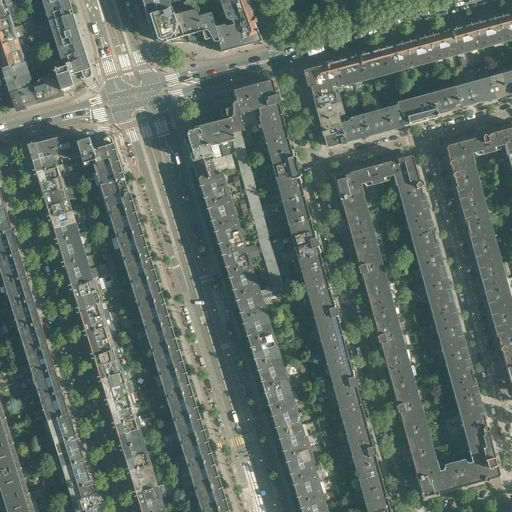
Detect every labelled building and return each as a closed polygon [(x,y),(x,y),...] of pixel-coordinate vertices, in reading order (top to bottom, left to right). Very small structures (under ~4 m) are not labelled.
[(30,9),(28,3),(26,0),(20,0),(24,11),(30,9)] [(69,3),(68,0),(43,0),(47,10),(69,3)] [(168,8),(165,0),(154,0),(143,4),(146,15),(168,8)] [(249,7),(246,0),(233,0),(221,4),(225,16),(249,7)] [(73,14),(70,7),(69,3),(47,10),(51,21),(73,14)] [(0,19),(8,17),(6,10),(8,9),(7,4),(0,6),(0,19)] [(253,19),(249,7),(225,16),(227,19),(232,22),(233,25),(233,26),(239,24),(253,19)] [(172,20),(172,19),(168,8),(146,15),(150,27),(168,21),(172,20)] [(34,21),(32,15),(30,10),(24,12),(28,23),(30,23),(34,21)] [(204,40),(198,19),(199,19),(197,11),(182,16),(189,43),(194,43),(204,43),(204,40)] [(78,32),(73,16),(73,14),(51,21),(52,25),(56,39),(78,32)] [(511,37),(511,25),(509,15),(498,18),(504,40),(511,37)] [(189,43),(182,16),(172,19),(172,20),(168,21),(173,40),(174,40),(174,43),(189,43)] [(215,30),(213,20),(211,16),(199,19),(198,19),(204,40),(211,39),(213,41),(213,42),(214,42),(215,43),(216,42),(218,42),(215,30)] [(0,32),(14,28),(13,23),(11,24),(8,17),(0,19),(0,32)] [(504,40),(498,18),(486,21),(492,43),(504,40)] [(261,42),(253,19),(239,24),(241,34),(244,33),(247,45),(261,42)] [(173,40),(168,21),(150,27),(153,38),(154,38),(154,39),(155,40),(156,41),(157,42),(158,42),(159,42),(160,43),(161,43),(162,43),(163,42),(164,42),(169,41),(170,42),(171,42),(172,43),(174,43),(174,40),(173,40)] [(492,43),(486,21),(474,24),(480,47),(492,43)] [(247,45),(244,33),(241,34),(239,24),(233,26),(233,25),(226,27),(232,49),(247,45)] [(480,47),(474,24),(463,28),(469,50),(480,47)] [(56,39),(52,25),(37,30),(38,33),(41,44),(56,39)] [(232,49),(226,27),(215,30),(218,42),(221,52),(232,49)] [(0,45),(16,40),(14,33),(16,33),(14,28),(0,32),(0,45)] [(469,50),(463,28),(451,31),(457,53),(469,50)] [(457,53),(451,31),(440,34),(446,56),(457,53)] [(82,44),(78,32),(56,39),(60,51),(82,44)] [(446,56),(440,34),(428,37),(434,59),(446,56)] [(434,59),(428,37),(417,40),(423,62),(434,59)] [(22,51),(20,46),(18,47),(16,40),(0,45),(0,55),(1,58),(22,51)] [(423,62),(417,40),(405,43),(411,66),(423,62)] [(411,66),(405,43),(393,47),(399,69),(411,66)] [(86,55),(82,44),(60,51),(64,62),(86,55)] [(399,69),(393,47),(382,50),(388,72),(399,69)] [(388,72),(382,50),(370,53),(376,75),(388,72)] [(23,63),(21,56),(23,56),(22,51),(1,58),(2,62),(1,64),(3,70),(23,63)] [(376,75),(370,53),(359,56),(365,78),(376,75)] [(91,72),(86,55),(64,62),(65,67),(68,76),(69,76),(80,72),(82,76),(82,77),(83,78),(84,78),(85,79),(86,79),(88,79),(89,78),(90,77),(91,77),(91,76),(91,75),(92,73),(91,73),(91,72)] [(365,78),(359,56),(347,59),(353,82),(365,78)] [(353,82),(347,59),(336,63),(342,85),(353,82)] [(26,75),(23,63),(3,70),(7,81),(26,75)] [(342,85),(336,63),(329,64),(328,63),(327,63),(326,63),(325,64),(323,64),(324,65),(328,80),(329,85),(331,87),(342,85)] [(328,80),(324,65),(303,71),(306,83),(319,79),(320,82),(328,80)] [(72,87),(69,76),(68,76),(65,67),(54,70),(56,77),(61,91),(72,87)] [(511,94),(511,73),(501,77),(507,96),(511,94)] [(30,87),(26,75),(7,81),(10,93),(30,87)] [(61,91),(56,77),(44,80),(49,100),(63,96),(61,91)] [(507,96),(501,77),(490,80),(495,99),(507,96)] [(333,92),(331,87),(329,85),(328,80),(320,82),(319,79),(306,83),(307,87),(308,88),(310,87),(313,98),(333,92)] [(49,100),(44,80),(36,82),(36,84),(34,84),(34,86),(33,86),(38,103),(49,100)] [(276,95),(272,81),(271,80),(260,83),(263,97),(261,97),(264,107),(278,103),(278,104),(279,104),(280,103),(278,95),(277,95),(276,95)] [(495,99),(490,80),(478,83),(483,103),(495,99)] [(261,97),(263,97),(260,83),(245,88),(251,111),(258,109),(264,107),(261,97)] [(483,103),(478,83),(467,86),(472,106),(483,103)] [(38,103),(33,86),(30,87),(10,93),(15,109),(16,111),(24,109),(23,107),(38,103)] [(472,106),(467,86),(455,89),(460,109),(472,106)] [(251,111),(245,88),(233,91),(236,101),(239,114),(240,114),(251,111)] [(460,109),(455,89),(443,93),(449,112),(460,109)] [(338,103),(335,92),(333,92),(313,98),(316,110),(338,103)] [(355,97),(354,93),(344,95),(346,101),(350,100),(352,100),(352,98),(355,97)] [(449,112),(443,93),(432,96),(437,115),(449,112)] [(437,115),(432,96),(420,99),(426,118),(437,115)] [(426,118),(420,99),(409,102),(414,122),(426,118)] [(259,187),(248,146),(246,137),(243,127),(243,125),(242,123),(240,114),(239,114),(236,101),(234,102),(233,102),(233,103),(232,103),(232,104),(232,105),(232,108),(225,110),(231,131),(233,140),(232,154),(238,177),(239,181),(240,185),(244,200),(245,204),(247,208),(251,223),(252,227),(253,231),(255,241),(256,247),(257,246),(258,250),(259,254),(264,270),(268,285),(259,288),(256,289),(259,300),(288,291),(283,276),(280,265),(273,242),(271,236),(272,236),(271,230),(268,218),(265,207),(263,203),(261,195),(259,187)] [(414,122),(409,102),(397,105),(397,108),(398,108),(403,127),(409,125),(408,123),(414,122)] [(281,115),(278,104),(278,103),(264,107),(258,109),(262,120),(281,115)] [(341,115),(338,103),(316,110),(319,121),(338,116),(341,115)] [(233,140),(231,131),(225,110),(223,108),(211,115),(219,144),(226,142),(228,147),(220,149),(217,150),(219,158),(232,154),(233,140)] [(398,108),(397,108),(386,111),(391,130),(403,127),(398,108)] [(391,130),(386,111),(374,114),(380,133),(391,130)] [(380,133),(374,114),(363,117),(368,136),(380,133)] [(219,144),(211,115),(198,123),(199,125),(198,126),(204,146),(209,144),(211,152),(217,150),(220,149),(219,144)] [(262,120),(253,123),(243,125),(243,127),(246,137),(251,136),(265,132),(284,127),(281,115),(262,120)] [(340,130),(339,124),(340,123),(338,116),(319,121),(323,137),(334,134),(333,131),(340,130)] [(368,136),(363,117),(351,120),(357,140),(368,136)] [(357,140),(351,120),(340,123),(339,124),(340,130),(344,143),(357,140)] [(204,146),(198,126),(189,129),(188,129),(187,130),(186,130),(186,131),(185,132),(185,133),(184,134),(184,136),(184,137),(189,150),(204,146)] [(287,138),(284,127),(265,132),(268,143),(287,138)] [(511,140),(511,128),(497,132),(501,146),(504,145),(505,143),(511,140)] [(344,143),(340,130),(333,131),(334,134),(323,137),(325,144),(330,147),(344,143)] [(501,146),(497,132),(470,140),(474,153),(481,151),(482,155),(495,151),(494,148),(501,146)] [(80,154),(76,141),(74,134),(62,137),(67,157),(80,154)] [(117,155),(112,140),(112,139),(111,138),(111,137),(110,137),(109,136),(108,136),(107,136),(106,136),(105,137),(104,137),(103,138),(102,139),(102,140),(102,141),(102,142),(102,143),(103,146),(92,150),(94,160),(95,162),(117,155)] [(254,145),(251,136),(246,137),(248,146),(254,145)] [(67,157),(62,137),(50,141),(54,156),(55,155),(58,157),(60,156),(63,158),(67,157)] [(94,160),(92,150),(88,138),(76,141),(80,154),(82,163),(94,160)] [(291,150),(287,138),(268,143),(271,155),(291,150)] [(474,164),(471,154),(474,153),(470,140),(447,146),(446,148),(452,170),(471,165),(474,164)] [(54,156),(50,141),(35,145),(35,143),(27,145),(27,147),(32,161),(50,155),(52,157),(54,156)] [(214,160),(211,152),(209,144),(204,146),(189,150),(192,162),(202,159),(203,163),(210,161),(214,160)] [(294,161),(291,150),(271,155),(274,167),(294,161)] [(55,166),(52,157),(50,155),(32,161),(33,166),(34,173),(35,172),(55,166)] [(120,166),(117,155),(95,162),(98,173),(120,166)] [(418,179),(412,158),(410,156),(387,162),(391,176),(393,175),(394,179),(397,178),(399,184),(418,179)] [(214,176),(210,161),(203,163),(202,159),(192,162),(198,181),(214,176)] [(297,173),(294,161),(274,167),(277,178),(297,173)] [(391,176),(387,162),(359,170),(362,184),(370,181),(372,185),(384,182),(382,178),(391,176)] [(474,176),(471,165),(452,170),(455,181),(474,176)] [(58,178),(55,166),(35,172),(34,173),(37,178),(39,184),(58,178)] [(124,178),(120,166),(98,173),(102,185),(124,178)] [(361,188),(360,184),(362,184),(359,170),(339,175),(335,181),(340,200),(360,195),(358,189),(361,188)] [(300,184),(297,173),(277,178),(281,190),(300,184)] [(224,185),(220,174),(214,176),(198,181),(202,192),(224,185)] [(493,246),(484,211),(474,176),(455,181),(474,251),(493,246)] [(62,189),(58,178),(39,184),(40,189),(41,195),(41,196),(62,189)] [(129,195),(124,178),(102,185),(107,202),(129,195)] [(421,191),(418,179),(399,184),(402,196),(421,191)] [(303,196),(300,184),(281,190),(284,201),(303,196)] [(227,197),(224,185),(202,192),(205,204),(227,197)] [(65,201),(62,189),(41,196),(44,201),(46,207),(65,201)] [(93,200),(89,189),(84,190),(84,191),(85,194),(88,201),(93,200)] [(447,283),(421,191),(402,196),(427,289),(447,283)] [(89,205),(88,201),(85,194),(82,196),(82,197),(80,197),(83,207),(89,205)] [(133,207),(131,200),(129,195),(107,202),(111,213),(133,207)] [(366,218),(363,207),(360,195),(340,200),(347,223),(366,218)] [(306,208),(303,196),(284,201),(287,213),(306,208)] [(231,208),(227,197),(205,204),(209,215),(231,208)] [(69,212),(65,201),(46,207),(48,212),(48,219),(49,218),(69,212)] [(273,217),(269,205),(265,207),(268,218),(273,217)] [(137,218),(135,213),(133,207),(111,213),(115,225),(137,218)] [(234,220),(231,208),(209,215),(212,227),(234,220)] [(310,219),(306,208),(287,213),(290,225),(310,219)] [(69,212),(49,218),(48,219),(51,224),(53,230),(72,224),(69,212)] [(276,228),(273,217),(268,218),(271,230),(276,228)] [(0,233),(13,229),(9,224),(8,218),(0,220),(0,233)] [(140,230),(138,223),(137,218),(115,225),(118,236),(140,230)] [(369,230),(366,218),(347,223),(350,235),(369,230)] [(313,231),(310,219),(290,225),(293,236),(313,231)] [(238,231),(234,220),(212,227),(216,238),(238,231)] [(76,235),(72,224),(53,230),(55,235),(55,242),(76,235)] [(0,246),(15,241),(13,237),(13,230),(13,229),(0,233),(0,246)] [(144,241),(142,236),(140,230),(118,236),(122,248),(144,241)] [(376,253),(372,241),(369,230),(350,235),(356,258),(376,253)] [(242,243),(238,231),(216,238),(220,250),(242,243)] [(316,242),(313,231),(293,236),(297,248),(316,242)] [(80,246),(76,235),(55,242),(58,247),(60,253),(80,246)] [(0,258),(20,252),(17,247),(15,241),(0,246),(0,258)] [(147,252),(145,246),(144,241),(122,248),(125,259),(147,252)] [(319,254),(316,242),(297,248),(300,259),(319,254)] [(245,254),(242,243),(220,250),(223,261),(245,254)] [(83,258),(80,246),(60,253),(62,258),(62,264),(83,258)] [(500,269),(496,257),(493,246),(474,251),(480,274),(500,269)] [(22,264),(21,260),(20,253),(20,252),(0,258),(0,262),(3,270),(22,264)] [(151,264),(149,259),(147,252),(125,259),(129,271),(151,264)] [(379,264),(376,253),(356,258),(360,270),(379,264)] [(249,266),(245,254),(223,261),(227,272),(249,266)] [(322,265),(319,254),(300,259),(303,271),(322,265)] [(87,269),(83,258),(62,264),(66,270),(67,275),(87,269)] [(288,275),(285,263),(280,265),(283,276),(288,275)] [(27,275),(24,270),(22,264),(3,270),(6,282),(27,275)] [(154,275),(152,269),(151,264),(129,271),(132,282),(154,275)] [(398,334),(388,299),(379,264),(360,270),(379,339),(398,334)] [(325,277),(322,265),(303,271),(306,282),(325,277)] [(252,277),(249,266),(227,272),(230,284),(252,277)] [(90,281),(87,269),(67,275),(69,281),(69,287),(90,281)] [(511,315),(511,314),(506,292),(500,269),(480,274),(493,321),(511,315)] [(268,285),(264,270),(254,273),(259,288),(268,285)] [(29,287),(28,283),(27,276),(27,275),(6,282),(10,293),(29,287)] [(158,287),(156,282),(154,275),(132,282),(136,294),(158,287)] [(256,289),(252,277),(230,284),(234,295),(256,289)] [(329,289),(325,277),(306,282),(309,294),(329,289)] [(94,292),(90,281),(69,287),(73,293),(74,298),(94,292)] [(466,353),(447,283),(427,289),(446,358),(466,353)] [(34,298),(31,293),(29,287),(10,293),(13,305),(34,298)] [(162,298),(160,292),(158,287),(136,294),(140,305),(162,298)] [(118,297),(115,288),(109,289),(112,299),(118,297)] [(259,300),(256,289),(234,295),(237,307),(259,300)] [(332,300),(329,289),(309,294),(312,306),(332,300)] [(97,304),(94,292),(74,298),(76,304),(77,310),(97,304)] [(36,310),(35,306),(35,299),(34,298),(13,305),(17,316),(36,310)] [(165,310),(164,305),(162,298),(140,305),(143,317),(165,310)] [(299,309),(295,298),(290,299),(291,303),(292,307),(293,311),(299,309)] [(263,311),(259,300),(237,307),(241,318),(263,311)] [(335,312),(332,300),(312,306),(316,317),(335,312)] [(101,315),(97,304),(77,310),(80,316),(82,321),(101,315)] [(125,320),(122,311),(121,309),(117,310),(116,311),(118,318),(116,318),(117,323),(121,321),(125,320)] [(302,321),(299,309),(293,311),(296,322),(302,321)] [(41,321),(38,316),(36,310),(17,316),(20,328),(41,321)] [(169,321),(167,315),(165,310),(143,317),(147,328),(169,321)] [(267,323),(263,311),(241,318),(245,330),(267,323)] [(338,323),(335,312),(316,317),(319,329),(338,323)] [(105,327),(101,315),(82,321),(83,327),(84,333),(105,327)] [(511,340),(511,315),(493,321),(499,344),(511,340)] [(43,333),(42,329),(42,322),(41,321),(20,328),(24,339),(43,333)] [(172,333),(171,328),(169,321),(147,328),(150,339),(172,333)] [(270,334),(267,323),(245,330),(248,341),(270,334)] [(341,335),(338,323),(319,329),(322,340),(341,335)] [(108,338),(105,327),(84,333),(87,339),(89,344),(108,338)] [(427,338),(424,327),(423,327),(417,329),(421,340),(427,338)] [(421,340),(417,329),(411,330),(415,342),(421,340)] [(49,344),(45,339),(43,333),(24,339),(28,351),(49,344)] [(176,344),(174,338),(172,333),(150,339),(154,351),(176,344)] [(274,346),(270,334),(248,341),(252,353),(274,346)] [(417,404),(408,369),(398,334),(379,339),(398,409),(417,404)] [(344,346),(341,335),(322,340),(325,352),(344,346)] [(112,350),(108,338),(89,344),(90,350),(91,356),(112,350)] [(511,365),(511,340),(499,344),(506,367),(511,365)] [(51,356),(49,352),(49,345),(49,344),(28,351),(31,362),(51,356)] [(179,356),(178,351),(176,344),(154,351),(157,362),(179,356)] [(277,357),(274,346),(252,353),(255,364),(277,357)] [(348,358),(344,346),(325,352),(328,363),(348,358)] [(115,361),(112,350),(91,356),(94,362),(96,367),(115,361)] [(485,422),(466,353),(446,358),(465,428),(485,422)] [(56,367),(52,362),(51,356),(31,362),(35,374),(56,367)] [(183,367),(181,361),(179,356),(157,362),(161,374),(183,367)] [(281,369),(277,357),(255,364),(259,376),(281,369)] [(351,370),(348,358),(328,363),(331,375),(351,370)] [(119,373),(115,361),(96,367),(98,373),(98,379),(119,373)] [(58,379),(56,375),(56,368),(56,367),(35,374),(38,385),(58,379)] [(187,378),(185,373),(183,367),(161,374),(165,385),(187,378)] [(318,378),(316,368),(313,368),(313,367),(309,369),(310,372),(312,380),(316,379),(316,378),(318,378)] [(284,380),(281,369),(259,376),(262,387),(284,380)] [(354,381),(351,370),(331,375),(335,387),(354,381)] [(122,384),(119,373),(98,379),(101,385),(103,390),(122,384)] [(190,390),(188,383),(187,378),(165,385),(168,397),(190,390)] [(63,390),(59,385),(58,379),(38,385),(42,397),(63,390)] [(288,392),(284,380),(262,387),(266,399),(288,392)] [(357,393),(354,381),(335,387),(338,398),(357,393)] [(126,395),(122,384),(103,390),(105,395),(105,402),(107,402),(126,395)] [(65,402),(64,398),(63,391),(63,390),(42,397),(45,408),(65,402)] [(194,401),(192,396),(190,390),(168,397),(172,408),(194,401)] [(292,403),(288,392),(266,399),(270,410),(292,403)] [(360,404),(357,393),(338,398),(341,410),(360,404)] [(126,395),(107,402),(105,402),(108,407),(110,413),(130,407),(126,395)] [(197,413),(195,406),(194,401),(172,408),(175,420),(197,413)] [(70,413),(67,407),(65,402),(45,408),(49,420),(70,413)] [(295,415),(292,403),(270,410),(273,421),(295,415)] [(364,416),(360,404),(341,410),(344,421),(364,416)] [(423,427),(420,415),(417,404),(398,409),(404,432),(423,427)] [(133,418),(130,407),(110,413),(112,418),(112,425),(133,418)] [(72,425),(71,421),(70,413),(49,420),(53,431),(72,425)] [(201,424),(199,419),(197,413),(175,420),(179,431),(201,424)] [(299,426),(295,415),(273,421),(277,433),(299,426)] [(367,428),(364,416),(344,421),(347,433),(367,428)] [(137,430),(133,418),(112,425),(116,430),(117,436),(137,430)] [(451,432),(448,420),(443,421),(445,429),(446,433),(451,432)] [(491,446),(485,422),(465,428),(472,451),(491,446)] [(204,436),(202,429),(201,424),(179,431),(182,443),(204,436)] [(77,436),(74,430),(72,425),(53,431),(56,443),(77,436)] [(302,437),(299,426),(277,433),(280,444),(302,437)] [(430,450),(427,438),(423,427),(404,432),(411,455),(430,450)] [(0,457),(13,453),(10,442),(5,428),(0,429),(0,457)] [(370,439),(367,428),(347,433),(350,444),(370,439)] [(140,441),(137,430),(117,436),(119,441),(119,448),(140,441)] [(79,448),(78,443),(77,436),(56,443),(60,454),(79,448)] [(208,447),(206,442),(204,436),(182,443),(186,454),(208,447)] [(306,449),(302,437),(280,444),(284,456),(306,449)] [(373,451),(370,439),(350,444),(354,456),(373,451)] [(144,453),(140,441),(119,448),(123,453),(124,459),(144,453)] [(499,474),(491,446),(472,451),(469,451),(472,462),(473,463),(480,461),(485,480),(497,477),(499,474)] [(212,459),(210,452),(208,447),(186,454),(190,465),(212,459)] [(84,459),(81,453),(79,448),(60,454),(63,466),(84,459)] [(309,460),(306,449),(284,456),(287,467),(309,460)] [(433,461),(430,450),(411,455),(414,467),(433,461)] [(376,462),(373,451),(354,456),(357,468),(376,462)] [(21,478),(18,467),(13,453),(0,457),(0,483),(0,485),(21,478)] [(147,464),(144,453),(124,459),(126,464),(127,471),(128,470),(147,464)] [(176,470),(173,458),(168,460),(171,469),(172,471),(176,470)] [(86,471),(85,466),(85,459),(84,459),(63,466),(67,477),(86,471)] [(215,470),(214,465),(212,459),(190,465),(193,477),(215,470)] [(313,472),(309,460),(287,467),(291,479),(313,472)] [(436,493),(431,474),(438,473),(439,471),(436,461),(433,461),(414,467),(422,497),(436,493)] [(485,480),(480,461),(473,463),(472,462),(467,463),(467,462),(465,462),(455,464),(461,487),(485,480)] [(379,474),(376,462),(357,468),(360,479),(379,474)] [(151,476),(147,464),(128,470),(127,471),(130,476),(132,482),(151,476)] [(461,487),(455,464),(444,467),(443,468),(444,470),(439,471),(438,473),(431,474),(436,493),(461,487)] [(219,482),(217,475),(215,470),(193,477),(197,488),(219,482)] [(92,482),(88,476),(86,471),(67,477),(70,488),(92,482)] [(317,483),(313,472),(291,479),(295,490),(317,483)] [(383,485),(379,474),(360,479),(363,491),(383,485)] [(155,487),(151,476),(132,482),(133,487),(134,494),(135,493),(155,487)] [(29,503),(25,492),(21,478),(0,485),(8,510),(29,503)] [(94,494),(92,489),(92,482),(70,488),(74,500),(94,494)] [(222,493),(221,488),(219,482),(197,488),(200,500),(222,493)] [(320,495),(317,483),(295,490),(298,502),(320,495)] [(386,497),(383,485),(363,491),(366,502),(386,497)] [(158,499),(155,487),(135,493),(134,494),(137,499),(139,505),(158,499)] [(226,504),(224,498),(222,493),(200,500),(204,511),(226,504)] [(99,505),(95,499),(94,494),(74,500),(78,511),(99,505)] [(305,511),(324,506),(320,495),(298,502),(301,511),(305,511)] [(376,511),(389,509),(386,497),(366,502),(369,511),(376,511)] [(155,511),(162,510),(158,499),(139,505),(140,510),(140,511),(155,511)] [(31,511),(29,503),(8,510),(8,511),(31,511)]
